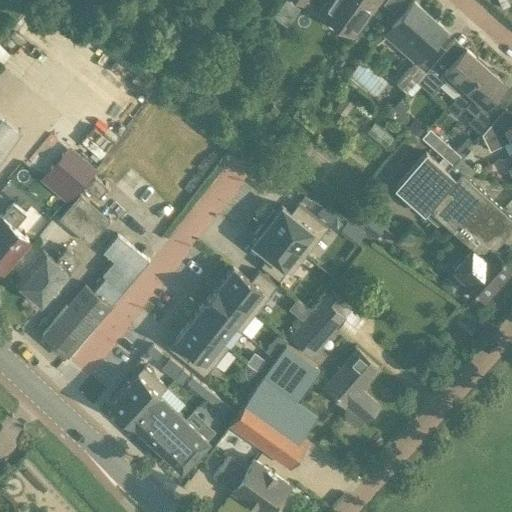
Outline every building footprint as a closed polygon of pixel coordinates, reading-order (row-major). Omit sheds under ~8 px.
[(289,0),(279,0),(271,14),(286,23),(298,5),(289,0)] [(326,0),(322,7),(354,30),(369,9),(357,0),(326,0)] [(357,0),(369,9),(375,0),(357,0)] [(415,80),(443,48),(434,40),(444,29),(412,0),(389,26),(420,53),(396,81),(406,90),(415,80)] [(443,48),(415,80),(431,94),(445,78),(460,91),(484,64),(464,46),(454,58),(443,48)] [(467,121),(482,134),(505,107),(507,105),(493,93),(503,81),(484,64),(460,91),(447,106),(456,114),(472,96),(483,105),(467,121)] [(511,112),(505,107),(482,134),(489,150),(511,140),(511,141),(511,112)] [(0,155),(19,129),(0,115),(0,155)] [(451,163),(452,164),(460,156),(460,155),(447,143),(439,152),(451,163)] [(63,150),(48,167),(76,191),(91,174),(63,150)] [(393,187),(423,213),(435,224),(440,219),(470,245),(451,266),(463,277),(462,278),(481,295),(510,263),(492,246),(511,223),(511,217),(459,170),(454,177),(425,151),(393,187)] [(98,197),(107,186),(93,175),(84,185),(98,197)] [(88,242),(109,218),(78,192),(58,216),(88,242)] [(0,266),(1,267),(27,236),(19,229),(30,215),(13,201),(2,214),(1,213),(0,213),(0,266)] [(272,208),(263,220),(305,254),(328,226),(304,207),(297,216),(290,211),(280,203),(275,209),(272,208)] [(322,205),(317,212),(330,222),(336,214),(322,205)] [(255,234),(250,240),(267,254),(259,263),(279,279),(286,270),(290,273),(305,254),(263,220),(253,232),(255,234)] [(68,355),(81,340),(149,258),(118,232),(102,250),(113,259),(101,273),(105,276),(93,290),(85,283),(42,334),(68,355)] [(42,249),(15,280),(19,283),(17,285),(25,291),(27,290),(42,303),(69,272),(67,270),(78,257),(65,246),(54,259),(42,249)] [(232,264),(217,283),(253,312),(276,284),(258,270),(250,279),(232,264)] [(217,283),(203,300),(232,323),(231,324),(239,330),(253,312),(217,283)] [(310,355),(334,328),(345,316),(335,308),(342,300),(343,300),(330,289),(289,336),(310,355)] [(286,306),(300,316),(307,307),(293,297),(286,306)] [(203,300),(190,317),(219,340),(219,339),(231,324),(232,323),(203,300)] [(190,317),(175,336),(193,351),(186,360),(204,374),(227,346),(219,339),(219,340),(190,317)] [(278,332),(265,348),(274,356),(287,339),(278,332)] [(157,338),(152,344),(182,368),(187,361),(157,338)] [(262,374),(258,379),(250,391),(242,401),(243,401),(241,404),(236,411),(227,423),(288,466),(308,439),(300,434),(316,412),(295,398),(318,366),(285,342),(262,374)] [(357,347),(323,386),(344,404),(346,402),(348,404),(343,409),(344,415),(353,424),(360,423),(364,418),(366,419),(379,404),(360,387),(378,366),(357,347)] [(253,351),(246,361),(256,369),(264,358),(253,351)] [(187,362),(180,371),(186,376),(194,367),(187,362)] [(197,370),(192,376),(202,383),(207,377),(197,370)] [(137,372),(110,401),(133,423),(133,422),(161,448),(182,467),(209,439),(187,419),(160,393),(137,372)] [(207,377),(202,383),(211,391),(216,385),(207,377)] [(222,390),(217,396),(227,403),(232,397),(222,390)] [(232,397),(227,403),(236,411),(241,404),(232,397)] [(265,511),(268,511),(289,483),(254,458),(247,468),(228,454),(213,475),(265,511)]
